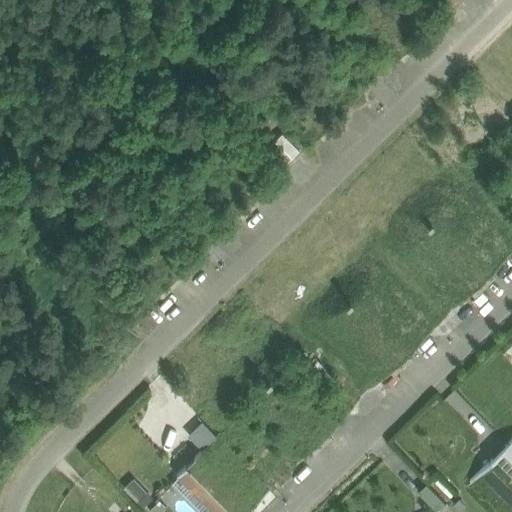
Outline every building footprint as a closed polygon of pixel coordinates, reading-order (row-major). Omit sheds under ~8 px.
[(426,30),(396,0),(353,0),(405,52),(426,30)] [(346,109),(277,39),(255,60),(324,131),(346,109)] [(266,188),(197,117),(175,139),(244,209),(266,188)] [(268,142),(283,162),(301,148),(286,129),(268,142)] [(185,266),(116,196),(94,217),(163,288),(185,266)] [(497,267),(445,213),(424,235),(476,288),(497,267)] [(417,346),(365,292),(343,314),(395,367),(417,346)] [(336,425),(284,371),(262,393),(314,446),(336,425)] [(187,430),(198,444),(215,432),(204,418),(187,430)] [(511,443),(511,442),(489,463),(511,486),(511,443)] [(246,511),(255,504),(203,450),(181,472),(220,511),(246,511)] [(133,474),(123,485),(144,504),(154,494),(133,474)] [(426,481),(417,490),(437,509),(445,500),(426,481)]
